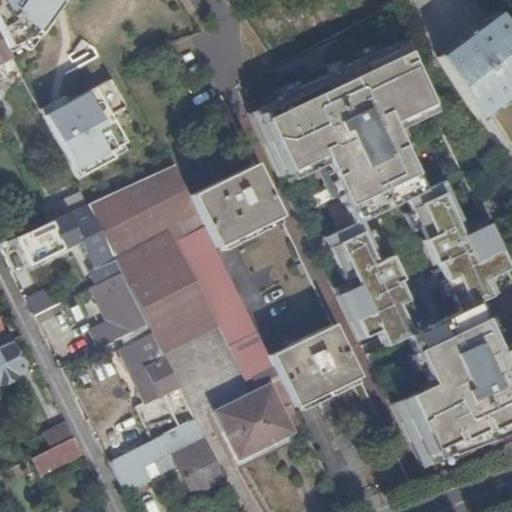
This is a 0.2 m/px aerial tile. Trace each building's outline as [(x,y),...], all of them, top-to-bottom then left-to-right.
[(0,0),(0,39),(8,54),(22,47),(59,0),(0,0)] [(434,57),(475,119),(502,100),(511,92),(511,36),(510,35),(495,14),(434,57)] [(0,63),(10,58),(8,54),(0,39),(0,63)] [(323,75),(274,100),(275,101),(265,106),(264,105),(245,114),(278,178),(319,157),(353,223),(322,238),(344,280),(346,279),(352,289),(336,297),(358,340),(375,332),(383,348),(389,344),(390,345),(405,338),(429,385),(389,406),(421,468),(446,455),(448,457),(457,453),(458,456),(485,443),(483,439),(508,427),(511,432),(511,431),(511,349),(499,356),(475,309),(496,298),(489,283),(509,273),(484,225),(466,235),(440,183),(422,192),(388,125),(391,123),(392,125),(432,104),(401,43),(392,47),(392,46),(373,55),(372,53),(324,77),(323,75)] [(110,82),(44,119),(75,175),(129,145),(114,119),(126,112),(110,82)] [(511,92),(502,100),(506,105),(511,100),(511,92)] [(278,218),(251,164),(188,196),(214,249),(278,218)] [(191,231),(201,226),(171,166),(132,184),(89,203),(85,205),(105,245),(179,208),(184,218),(191,231)] [(488,225),(509,214),(502,200),(495,203),(490,194),(476,202),(488,225)] [(110,255),(105,245),(85,205),(67,213),(94,267),(89,269),(96,283),(119,272),(110,255)] [(166,227),(184,218),(179,208),(105,245),(110,255),(166,227)] [(291,432),(301,427),(292,408),(244,312),(201,226),(191,231),(184,218),(166,227),(216,328),(249,393),(266,385),(291,432)] [(216,328),(166,227),(110,255),(119,272),(145,325),(150,335),(160,356),(216,328)] [(20,255),(11,238),(6,240),(0,242),(0,252),(5,263),(20,255)] [(96,349),(145,325),(119,272),(96,283),(95,284),(101,295),(106,293),(119,318),(109,323),(88,333),(96,349)] [(47,308),(51,306),(43,289),(24,299),(32,316),(34,315),(47,308)] [(97,298),(109,323),(119,318),(106,293),(101,295),(97,298)] [(64,310),(70,325),(89,317),(83,302),(64,310)] [(52,317),(47,308),(34,315),(39,323),(52,317)] [(293,407),(356,376),(350,366),(330,323),(267,355),(293,407)] [(144,403),(176,387),(160,356),(150,335),(118,352),(144,403)] [(0,382),(21,372),(6,342),(0,345),(0,382)] [(237,459),(291,432),(266,385),(249,393),(212,412),(223,432),(237,459)] [(192,419),(106,462),(122,493),(176,466),(190,493),(222,477),(192,419)] [(48,448),(71,437),(64,423),(42,435),(48,448)] [(294,440),(291,432),(237,459),(223,432),(218,434),(236,469),(294,440)] [(29,458),(37,474),(79,453),(71,437),(48,448),(29,458)]
